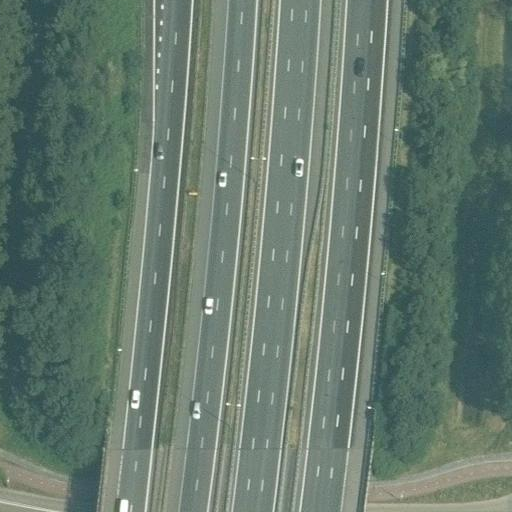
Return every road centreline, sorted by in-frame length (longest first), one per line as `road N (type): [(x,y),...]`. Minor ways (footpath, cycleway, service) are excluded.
road 1 (motorway): [(251,511),(300,0)]
road 2 (motorway): [(241,0),(192,511)]
road 3 (motorway): [(176,0),(129,511)]
road 4 (motorway): [(319,511),(366,0)]
